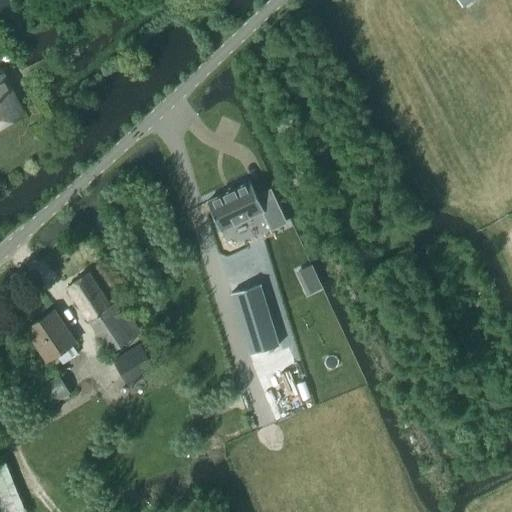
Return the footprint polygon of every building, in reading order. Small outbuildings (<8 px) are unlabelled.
[(20,108),(3,72),(0,73),(0,124),(6,122),(3,116),(20,108)] [(222,195),(206,202),(220,231),(262,211),(270,230),(285,223),(269,190),(256,196),(250,182),(233,189),(222,195)] [(321,288),(310,266),(308,267),(296,273),(306,294),(318,289),(321,288)] [(109,302),(90,273),(67,288),(89,321),(88,321),(111,353),(142,333),(127,312),(132,309),(133,310),(137,307),(139,306),(131,292),(128,294),(115,302),(113,299),(109,302)] [(260,284),(230,293),(249,355),(279,345),(260,284)] [(54,311),(25,330),(47,362),(57,355),(63,364),(78,354),(72,345),(76,342),(54,311)] [(198,401),(239,388),(216,314),(174,327),(198,401)] [(129,386),(157,369),(140,343),(112,360),(129,386)] [(59,372),(32,389),(45,410),(73,393),(59,372)]
